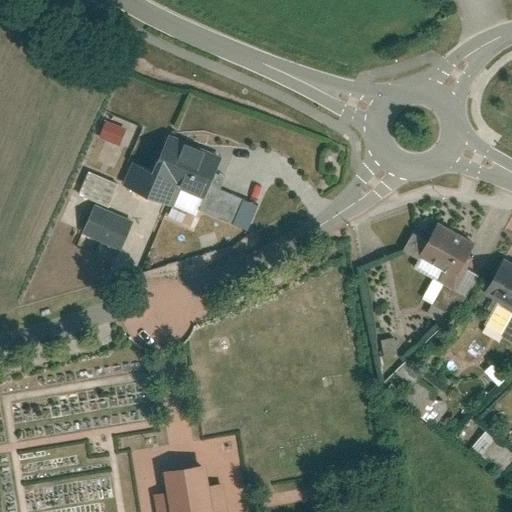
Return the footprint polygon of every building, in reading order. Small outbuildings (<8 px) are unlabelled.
[(151,132),(130,194),(165,205),(162,214),(189,223),(193,211),(243,229),(253,201),(213,188),(216,178),(209,176),(217,153),(151,132)] [(115,185),(127,190),(137,163),(126,159),(115,185)] [(73,192),(103,205),(113,182),(83,169),(73,192)] [(95,239),(91,252),(114,259),(127,215),(83,202),(74,232),(95,239)] [(450,289),(470,247),(434,230),(413,271),(450,289)] [(511,311),(511,270),(500,264),(484,297),(511,311)] [(418,378),(400,399),(416,413),(435,392),(418,378)] [(480,453),(490,435),(480,429),(470,447),(480,453)] [(511,452),(489,439),(480,456),(503,469),(511,454),(511,452)] [(203,454),(165,461),(168,480),(151,483),(155,511),(226,511),(220,471),(206,474),(203,454)]
